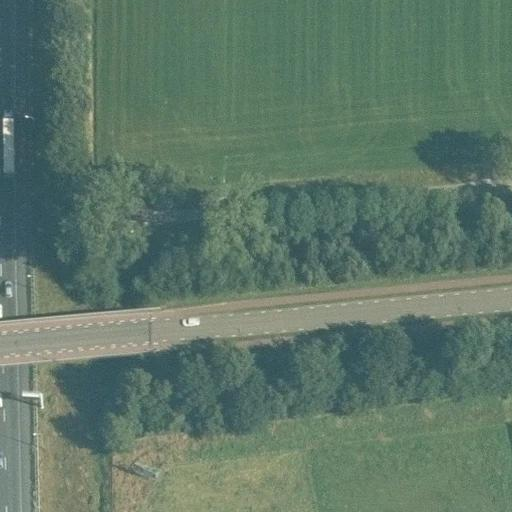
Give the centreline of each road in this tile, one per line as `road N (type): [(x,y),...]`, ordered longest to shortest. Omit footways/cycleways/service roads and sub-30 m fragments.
road 1 (tertiary): [(0,346),(511,300)]
road 2 (unclassified): [(114,227),(511,188)]
road 3 (motorway): [(4,511),(0,273)]
